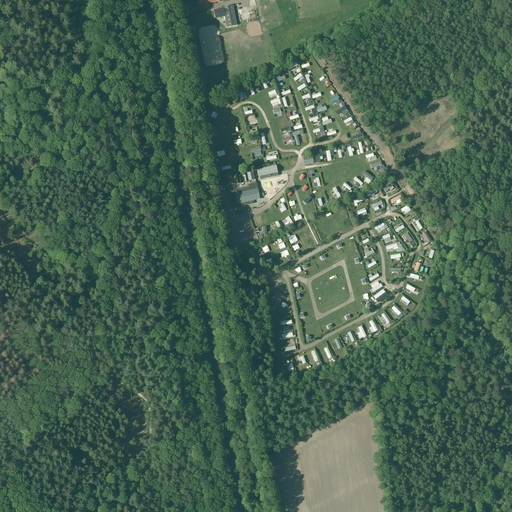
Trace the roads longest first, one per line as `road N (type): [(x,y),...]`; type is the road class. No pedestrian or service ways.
road 1 (tertiary): [(265,511),(169,0)]
road 2 (track): [(250,252),(267,274),(280,271),(288,281),(307,347),(395,296),(419,245),(404,220),(387,213),(319,250)]
road 3 (track): [(244,403),(353,369),(423,323),(467,229),(511,201)]
road 4 (track): [(262,399),(279,429),(295,426),(364,396),(448,380),(511,333)]
road 5 (track): [(125,0),(138,105),(157,164),(148,182)]
road 6 (track): [(134,82),(0,167)]
road 7 (track): [(298,167),(302,149),(339,133),(309,57)]
